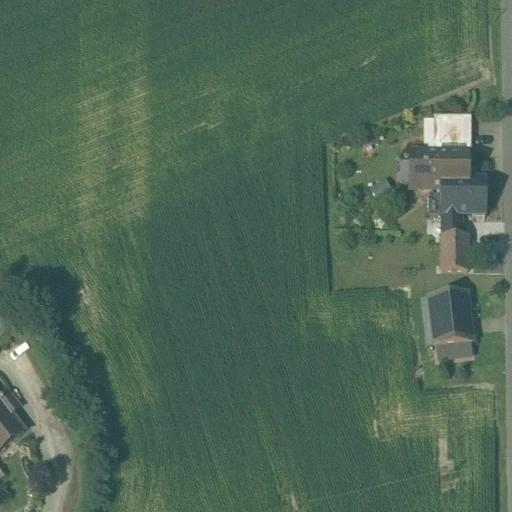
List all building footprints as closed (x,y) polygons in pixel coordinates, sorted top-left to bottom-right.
[(466,186),(466,147),(401,147),(401,186),(435,186),(466,186)] [(466,186),(435,186),(436,212),(484,212),(484,186),(466,186)] [(440,266),(470,266),(469,232),(439,233),(440,266)] [(467,294),(425,300),(431,350),(473,345),(467,294)] [(0,457),(26,437),(0,402),(0,457)] [(0,507),(12,496),(0,484),(0,507)]
